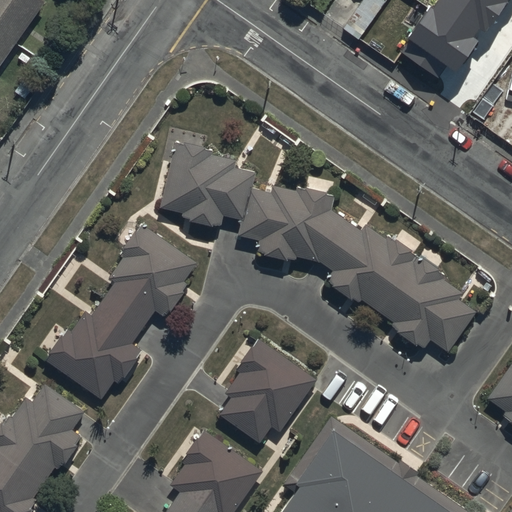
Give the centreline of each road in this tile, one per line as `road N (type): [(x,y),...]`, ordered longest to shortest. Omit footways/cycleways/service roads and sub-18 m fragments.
road 1 (residential): [(214,0),(511,207)]
road 2 (residential): [(0,238),(171,0)]
